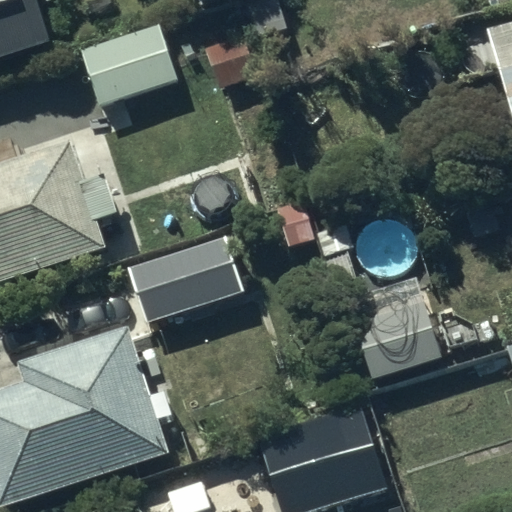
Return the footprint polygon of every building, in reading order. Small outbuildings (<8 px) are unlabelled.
[(0,0),(0,81),(59,62),(38,0),(0,0)] [(511,26),(483,35),(511,134),(511,26)] [(80,55),(98,113),(179,88),(162,31),(80,55)] [(67,145),(0,168),(0,290),(104,255),(67,145)] [(222,242),(128,275),(146,327),(240,295),(222,242)] [(351,335),(369,386),(437,361),(419,310),(351,335)] [(0,398),(0,511),(3,511),(166,461),(126,335),(19,369),(25,390),(0,398)] [(324,511),(385,491),(357,408),(254,443),(277,511),(324,511)]
